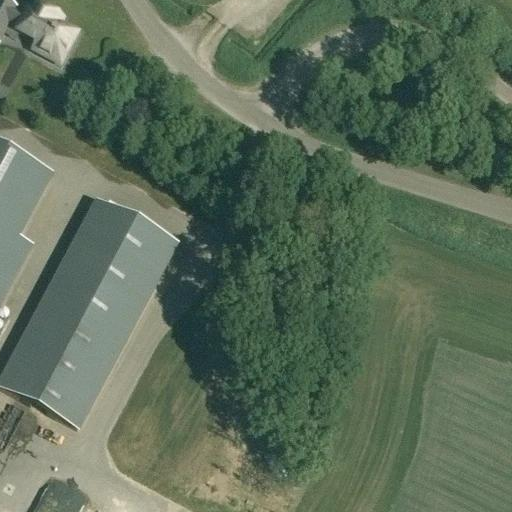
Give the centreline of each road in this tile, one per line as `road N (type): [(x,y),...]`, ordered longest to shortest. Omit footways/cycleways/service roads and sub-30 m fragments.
road 1 (unclassified): [(261,126),(311,61),(372,34),(431,39),(511,97)]
road 2 (unclassified): [(511,214),(344,163),(261,126)]
road 3 (unclassified): [(261,126),(177,56),(134,0)]
